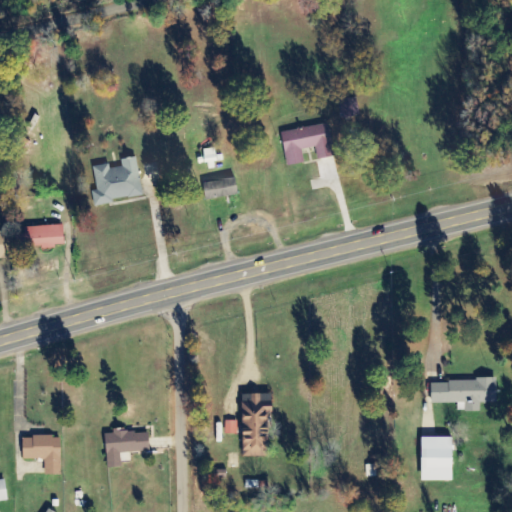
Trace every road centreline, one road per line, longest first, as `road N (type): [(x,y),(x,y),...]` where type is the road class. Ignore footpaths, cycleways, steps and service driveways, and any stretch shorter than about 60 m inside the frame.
road 1 (primary): [(0,338),(511,204)]
road 2 (residential): [(174,289),(180,511)]
road 3 (tertiary): [(0,38),(156,0)]
